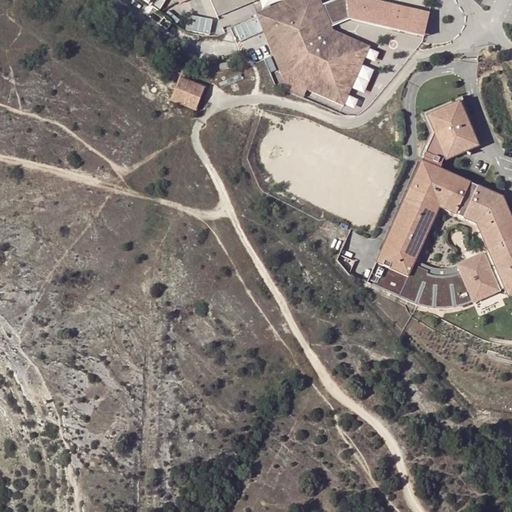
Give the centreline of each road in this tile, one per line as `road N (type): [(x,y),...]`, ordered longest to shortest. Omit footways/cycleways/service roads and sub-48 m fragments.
road 1 (track): [(418,511),(391,441),(331,388),(229,207),(203,216),(0,161)]
road 2 (track): [(229,207),(195,138),(213,110),(274,100),(339,123)]
road 3 (track): [(131,193),(121,171),(89,144),(49,120),(0,106)]
